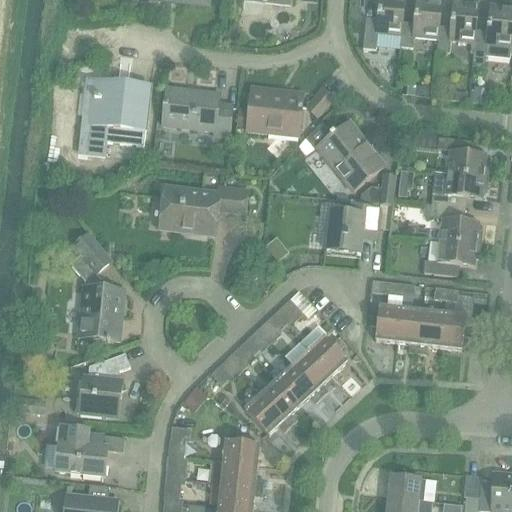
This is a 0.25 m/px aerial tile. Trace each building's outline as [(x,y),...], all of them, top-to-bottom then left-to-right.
[(178,0),(183,1),(182,5),(208,8),(209,0),(178,0)] [(401,38),(403,25),(405,0),(380,0),(378,22),(366,21),(363,52),(376,53),(378,36),(401,38)] [(414,40),(438,43),(439,29),(442,3),(417,0),(414,26),(403,25),(401,38),(400,50),(413,52),(414,40)] [(451,44),(474,46),(476,33),(479,7),(454,4),(451,30),(439,29),(438,43),(436,54),(449,56),(451,44)] [(510,62),(511,50),(511,40),(511,10),(491,8),(488,34),(476,33),(474,46),(472,68),(485,70),(486,59),(510,62)] [(107,146),(144,150),(145,134),(146,134),(151,90),(101,84),(99,100),(93,99),(90,128),(87,157),(105,159),(107,146)] [(229,141),(230,129),(232,109),(219,108),(220,98),(167,92),(162,129),(215,135),(214,139),(229,141)] [(318,120),(321,117),(334,102),(322,92),(309,107),(306,110),(318,120)] [(247,133),(247,136),(299,142),(303,98),(251,93),(249,114),(249,117),(247,133)] [(334,108),(323,125),(330,129),(341,112),(334,108)] [(239,113),(237,132),(247,133),(249,117),(249,114),(239,113)] [(322,124),(306,142),(315,153),(318,151),(353,195),(368,182),(384,170),(349,126),(334,138),(322,124)] [(435,153),(437,135),(420,133),(418,151),(435,153)] [(450,154),(447,176),(487,180),(489,166),(486,166),(487,158),(467,156),(468,144),(438,141),(437,153),(450,154)] [(401,173),(398,198),(406,199),(407,190),(409,174),(401,173)] [(382,188),(371,187),(361,196),(361,202),(381,204),(392,205),(395,178),(383,176),(382,188)] [(431,208),(461,212),(462,200),(482,202),(483,194),(486,195),(487,180),(447,176),(447,177),(435,176),(432,197),(424,196),(423,208),(426,208),(431,209),(431,208)] [(245,217),(248,197),(248,192),(218,189),(217,195),(165,189),(160,233),(214,239),(217,214),(245,217)] [(377,236),(379,217),(379,214),(385,214),(384,220),(391,220),(392,205),(381,204),(380,208),(350,204),(349,217),(331,215),(326,254),(360,258),(363,235),(377,236)] [(459,223),(461,212),(431,208),(431,209),(426,208),(424,220),(442,222),(440,244),(480,248),(482,234),(478,234),(479,225),(459,223)] [(84,284),(84,290),(79,340),(107,343),(107,344),(110,344),(110,343),(119,344),(123,306),(124,294),(111,293),(112,287),(101,286),(95,278),(112,264),(99,249),(89,237),(72,251),(80,260),(70,268),(84,284)] [(458,280),(459,268),(474,270),(475,262),(478,262),(480,248),(440,244),(437,266),(425,264),(423,276),(458,280)] [(253,284),(261,276),(254,268),(245,276),(253,284)] [(372,296),(391,298),(403,299),(404,288),(373,284),(372,296)] [(404,288),(403,299),(414,300),(415,289),(404,288)] [(445,304),(447,292),(435,291),(434,302),(445,304)] [(447,292),(445,304),(457,305),(458,293),(447,292)] [(375,344),(397,347),(401,312),(399,312),(379,309),(378,320),(370,319),(369,329),(377,330),(375,344)] [(274,318),(285,330),(291,324),(280,312),(274,318)] [(401,312),(397,347),(410,348),(409,356),(418,357),(423,314),(401,312)] [(423,314),(418,357),(426,358),(427,350),(440,352),(444,316),(423,314)] [(444,316),(440,352),(462,354),(464,339),(471,340),(472,331),(464,330),(466,319),(446,316),(444,316)] [(285,330),(274,318),(268,323),(279,335),(285,330)] [(324,339),(309,353),(308,354),(332,380),(348,365),(338,354),(344,349),(337,342),(331,347),(324,339)] [(243,347),(254,359),(260,353),(249,342),(243,347)] [(254,359),(243,347),(237,353),(248,365),(254,359)] [(35,377),(50,363),(36,348),(21,362),(35,377)] [(292,369),(322,401),(328,395),(323,389),(332,380),(308,354),(292,369)] [(83,380),(79,424),(107,423),(106,418),(119,417),(122,385),(118,384),(116,376),(130,371),(125,357),(89,370),(89,380),(83,380)] [(322,401),(292,369),(276,384),(301,409),(310,401),(316,406),(322,401)] [(228,383),(217,371),(211,377),(222,389),(228,383)] [(261,398),(290,430),(296,424),(291,418),(301,409),(276,384),(261,398)] [(197,391),(184,406),(194,415),(207,400),(197,391)] [(290,430),(261,398),(245,413),(269,439),(279,430),(284,436),(290,430)] [(21,400),(20,415),(43,417),(44,402),(21,400)] [(56,475),(85,478),(104,480),(107,454),(123,456),(124,442),(88,438),(89,435),(69,433),(61,432),(60,447),(59,447),(56,475)] [(223,466),(258,470),(260,448),(246,446),(246,439),(237,438),(236,445),(225,444),(223,464),(223,466)] [(169,444),(168,460),(184,462),(185,445),(169,444)] [(209,486),(220,487),(263,492),(264,483),(256,483),(258,470),(223,466),(212,465),(209,486)] [(493,486),(481,485),(478,511),(511,511),(511,506),(511,477),(494,476),(493,486)] [(418,504),(419,503),(421,482),(391,478),(388,501),(418,504)] [(478,511),(481,485),(480,485),(481,480),(466,479),(464,499),(464,501),(466,501),(465,511),(478,511)] [(163,503),(179,505),(181,488),(165,487),(163,503)] [(263,500),(263,492),(220,487),(218,509),(248,511),(253,511),(255,500),(263,500)] [(109,490),(89,488),(88,500),(67,497),(64,511),(116,511),(118,503),(108,502),(109,490)] [(418,504),(388,501),(386,511),(432,511),(433,505),(419,503),(418,504)] [(163,503),(162,511),(181,511),(183,505),(179,505),(163,503)]
